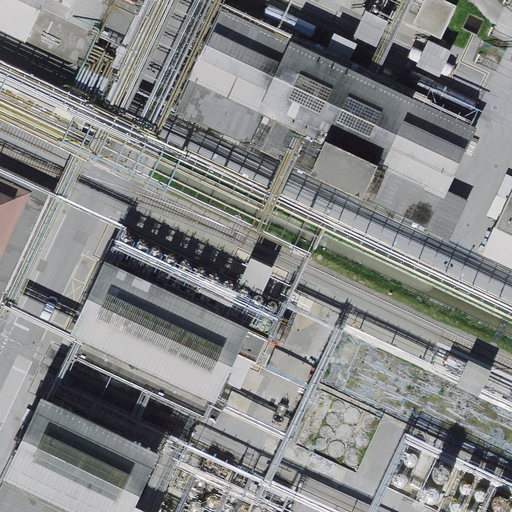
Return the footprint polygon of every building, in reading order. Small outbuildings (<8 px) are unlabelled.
[(0,0),(0,31),(24,43),(44,0),(0,0)] [(423,0),(417,24),(445,31),(452,0),(423,0)] [(411,101),(221,11),(187,82),(442,203),(465,155),(400,124),(411,101)] [(319,148),(304,178),(357,203),(371,172),(319,148)] [(0,170),(0,292),(46,191),(0,170)] [(511,193),(481,258),(511,272),(511,193)] [(244,333),(108,266),(76,328),(213,396),(244,333)] [(118,511),(148,452),(44,402),(0,492),(0,511),(118,511)]
